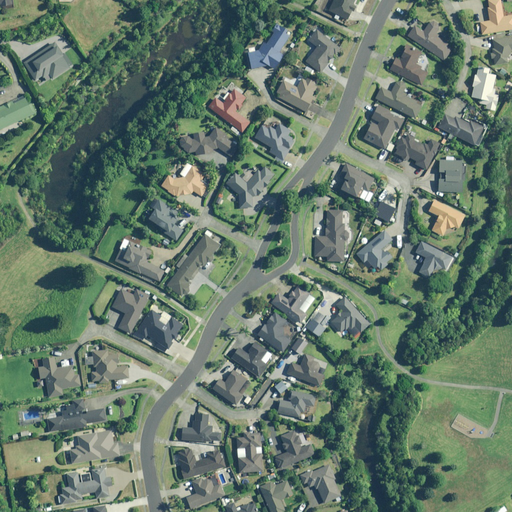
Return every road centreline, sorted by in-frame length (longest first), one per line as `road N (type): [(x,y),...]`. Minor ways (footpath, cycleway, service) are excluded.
road 1 (residential): [(159,511),(148,464),(151,423),(246,285)]
road 2 (residential): [(306,171),(344,112),(391,0)]
road 3 (residential): [(306,171),(292,221),(292,260),(246,285)]
road 4 (residential): [(246,285),(284,193),(306,171)]
